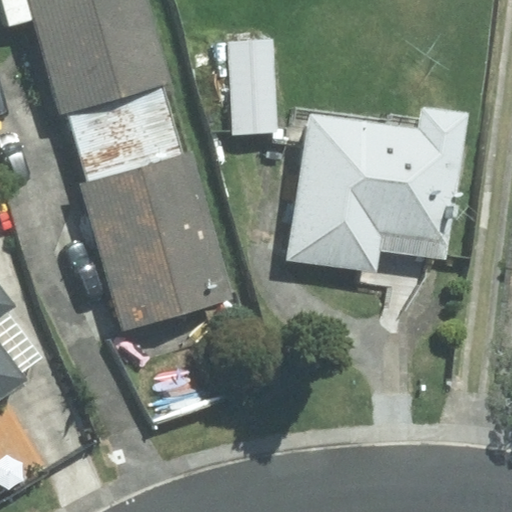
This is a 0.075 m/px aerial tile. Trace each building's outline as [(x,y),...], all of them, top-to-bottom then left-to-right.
[(77,146),(173,118),(162,85),(172,82),(147,0),(0,0),(7,24),(32,17),(60,115),(68,113),(77,146)] [(272,40),(228,42),(233,135),(277,132),(272,40)] [(310,114),(290,258),(376,269),(378,249),(447,258),(467,114),(422,108),(419,129),(310,114)] [(183,153),(173,118),(77,146),(88,181),(81,184),(125,328),(234,295),(190,150),(183,153)] [(0,351),(0,312),(9,305),(0,292),(0,396),(21,381),(0,351)] [(0,499),(14,491),(0,468),(0,499)]
